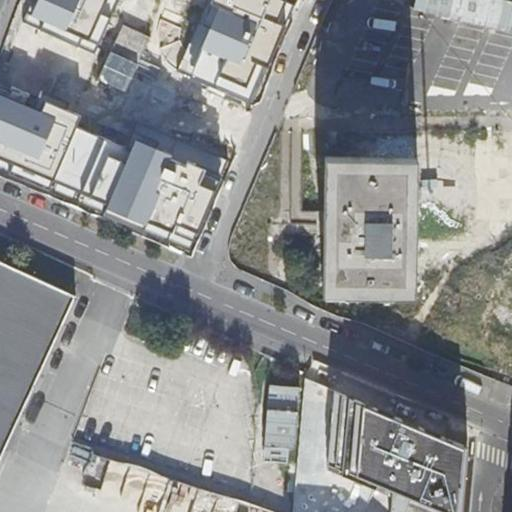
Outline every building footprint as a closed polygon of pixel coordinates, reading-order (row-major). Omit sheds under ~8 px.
[(118,0),(33,0),(23,22),(95,54),(118,0)] [(293,0),(208,0),(177,68),(256,98),(293,0)] [(81,114),(0,78),(0,138),(1,139),(0,140),(0,160),(13,166),(10,174),(47,190),(51,182),(106,205),(103,214),(141,230),(145,221),(194,241),(226,167),(134,128),(126,146),(76,125),(81,114)] [(328,151),(325,293),(419,295),(422,153),(328,151)] [(0,456),(73,293),(0,259),(0,456)] [(299,459),(302,384),(269,383),(267,458),(299,459)] [(215,508),(220,491),(96,450),(85,482),(164,508),(169,493),(215,508)]
